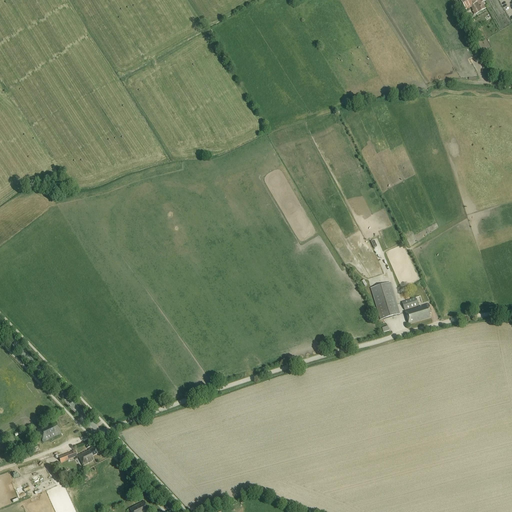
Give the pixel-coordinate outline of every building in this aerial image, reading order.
[(460,0),(467,11),(472,8),(476,15),(486,9),(483,3),(480,0),(460,0)] [(400,315),(391,283),(371,289),(380,320),(400,315)] [(416,299),(403,303),(405,310),(419,306),(416,299)] [(429,304),(405,312),(409,325),(430,318),(429,314),(432,314),(429,304)] [(48,425),(48,426),(37,431),(43,443),(61,434),(55,422),(48,425)] [(20,448),(29,446),(26,434),(17,437),(20,448)] [(94,448),(77,456),(83,466),(94,461),(92,457),(97,455),(94,448)] [(74,451),(58,457),(61,464),(77,457),(74,451)] [(131,508),(133,511),(150,511),(149,511),(148,509),(144,501),(139,504),(131,508)]
